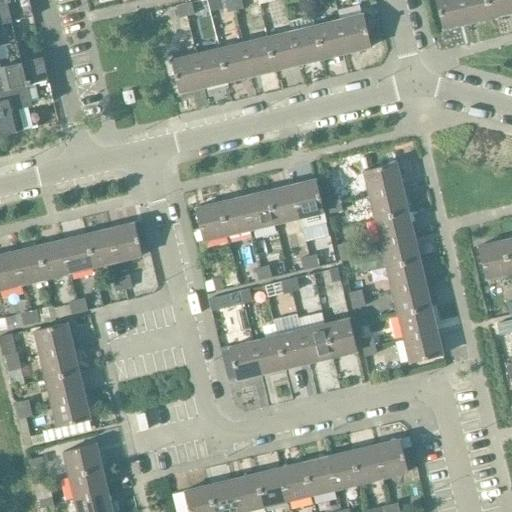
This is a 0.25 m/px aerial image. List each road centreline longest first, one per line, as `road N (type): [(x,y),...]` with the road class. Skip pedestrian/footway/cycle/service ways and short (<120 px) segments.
road 1 (residential): [(468,511),(435,390),(233,434),(212,426),(144,151)]
road 2 (residential): [(144,151),(417,83)]
road 3 (residential): [(82,165),(44,0)]
